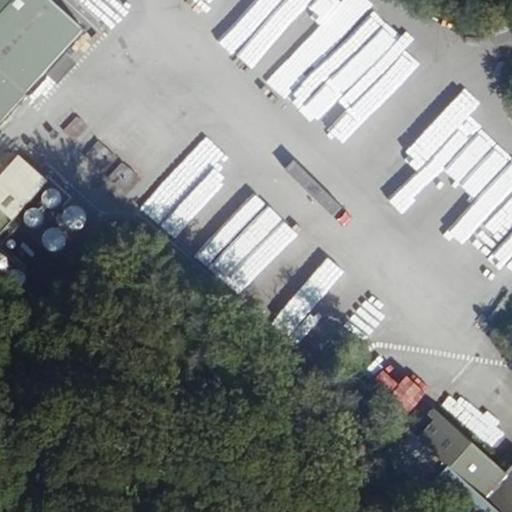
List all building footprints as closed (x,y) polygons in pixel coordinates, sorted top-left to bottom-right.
[(0,0),(0,114),(76,33),(40,0),(0,0)] [(236,48),(280,0),(187,0),(207,18),(209,23),(236,48)] [(166,227),(218,143),(192,127),(140,211),(166,227)] [(511,142),(509,140),(431,222),(442,232),(511,158),(511,142)] [(0,170),(0,229),(47,180),(17,152),(0,170)] [(52,174),(67,189),(89,167),(73,152),(52,174)] [(248,157),(173,232),(239,297),(309,227),(276,194),(280,189),(248,157)] [(511,203),(498,218),(510,228),(511,226),(511,203)] [(386,294),(367,273),(298,336),(317,356),(386,294)] [(511,469),(509,473),(429,406),(413,425),(511,510),(511,469)] [(494,421),(478,430),(493,456),(509,447),(494,421)] [(456,511),(511,511),(511,510),(413,425),(411,427),(409,426),(396,438),(391,435),(381,445),(456,511)]
